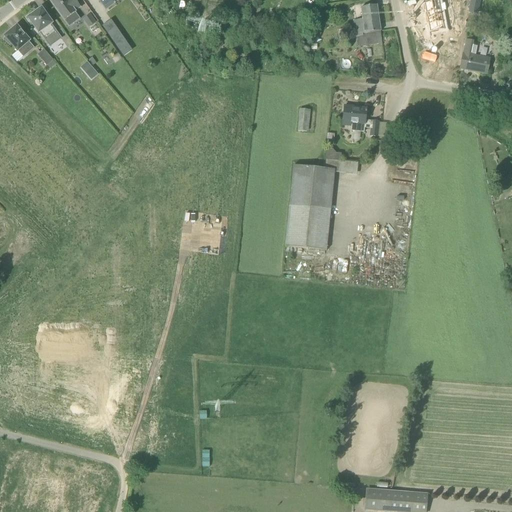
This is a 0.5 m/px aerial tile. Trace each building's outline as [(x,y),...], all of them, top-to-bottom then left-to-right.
[(53,0),(51,2),(64,21),(75,13),(75,12),(80,7),(75,0),(53,0)] [(479,0),(471,0),(469,13),(477,14),(479,0)] [(446,11),(445,4),(439,5),(439,1),(423,4),(426,20),(427,25),(429,34),(444,31),(441,12),(446,11)] [(358,47),(382,44),(377,6),(361,8),(362,20),(354,21),(356,38),(358,47)] [(52,24),(41,9),(35,14),(33,13),(26,18),(31,25),(32,24),(39,33),(40,32),(44,38),(55,30),(51,24),(52,24)] [(96,22),(91,15),(86,18),(88,20),(86,22),(89,27),(96,22)] [(311,34),(320,36),(323,25),(314,22),(311,34)] [(17,27),(5,37),(5,38),(4,40),(10,45),(11,44),(17,51),(22,47),(27,54),(33,48),(28,42),(29,41),(17,27)] [(108,36),(116,47),(125,40),(117,30),(108,36)] [(466,40),(464,49),(460,69),(461,67),(472,69),(471,71),(487,74),(489,60),(475,57),(477,48),(472,47),(473,41),(466,40)] [(44,50),(38,55),(46,65),(47,65),(52,60),(44,50)] [(47,65),(51,69),(56,64),(52,60),(47,65)] [(87,61),(80,67),(91,80),(98,74),(87,61)] [(370,136),(377,136),(379,122),(365,120),(366,109),(365,110),(353,109),(353,107),(344,106),(343,123),(351,123),(350,131),(364,133),(364,128),(371,129),(370,136)] [(310,111),(299,110),(297,132),(308,133),(310,111)] [(326,160),(324,169),(324,170),(334,171),(355,173),(356,167),(358,167),(358,163),(348,162),(326,160)] [(326,252),(334,171),(324,170),(324,169),(293,166),(285,247),(326,252)] [(368,511),(426,511),(428,494),(366,490),(365,511),(368,511)]
